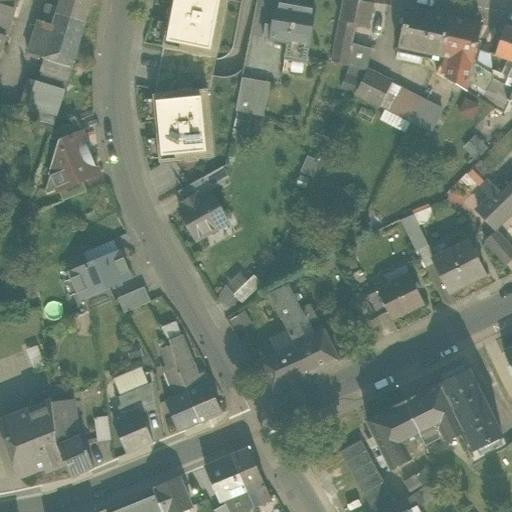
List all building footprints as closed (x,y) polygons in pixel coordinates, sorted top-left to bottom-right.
[(0,0),(0,34),(6,36),(16,0),(0,0)] [(46,60),(71,67),(91,0),(60,0),(58,8),(47,5),(42,22),(38,21),(28,54),(46,60)] [(216,58),(227,0),(171,0),(162,48),(187,53),(187,54),(200,57),(201,55),(216,58)] [(351,0),(343,0),(339,22),(354,24),(368,27),(373,4),(351,0)] [(287,42),(284,60),(306,64),(314,9),(296,6),(296,7),(276,4),(270,39),(287,42)] [(440,60),(441,56),(449,18),(406,9),(398,48),(396,59),(421,64),(422,57),(440,60)] [(449,18),(441,56),(471,63),(474,49),(476,41),(478,41),(481,25),(449,18)] [(351,42),(354,24),(339,22),(332,63),(347,66),(351,42)] [(507,60),(511,61),(511,29),(505,27),(504,30),(495,56),(507,60)] [(347,66),(366,71),(372,47),(351,42),(347,66)] [(465,92),(480,101),(493,79),(492,70),(489,54),(474,49),(471,63),(465,92)] [(465,92),(471,63),(441,56),(445,57),(436,74),(465,92)] [(39,83),(64,90),(71,67),(46,60),(39,83)] [(304,76),(306,64),(284,60),(282,73),(304,76)] [(511,68),(511,61),(507,60),(500,73),(508,76),(511,68)] [(492,70),(493,79),(511,87),(511,77),(508,76),(500,73),(492,70)] [(355,94),(380,106),(392,83),(366,71),(355,94)] [(359,79),(347,75),(341,91),(354,95),(359,79)] [(258,81),(242,78),(236,112),(252,115),(258,81)] [(17,114),(25,117),(35,82),(27,79),(17,114)] [(480,101),(503,114),(509,100),(508,100),(511,91),(511,87),(493,79),(480,101)] [(270,84),(258,81),(252,115),(263,117),(270,84)] [(25,117),(53,125),(64,90),(39,83),(35,82),(25,117)] [(380,106),(411,121),(422,98),(392,83),(380,106)] [(214,158),(207,90),(192,91),(191,89),(178,91),(178,92),(152,95),(159,163),(184,161),(184,163),(198,161),(198,159),(214,158)] [(447,110),(422,98),(411,121),(436,133),(447,110)] [(466,99),(459,108),(472,116),(478,107),(466,99)] [(252,115),(236,112),(233,127),(248,130),(252,115)] [(49,138),(60,142),(61,141),(81,133),(77,122),(72,124),(51,132),(49,138)] [(45,192),(46,195),(58,190),(82,181),(98,174),(81,133),(61,141),(60,142),(45,192)] [(478,136),(465,143),(473,157),(485,150),(478,136)] [(320,162),(307,157),(300,173),(314,179),(320,162)] [(223,167),(202,179),(208,191),(229,179),(223,167)] [(475,182),(480,188),(488,180),(484,175),(475,182)] [(178,192),(184,202),(194,197),(197,202),(210,195),(208,191),(202,179),(178,192)] [(490,199),(494,203),(502,195),(488,180),(480,188),(490,199)] [(58,190),(63,201),(86,192),(82,181),(58,190)] [(511,185),(502,195),(494,203),(506,215),(511,209),(511,185)] [(189,229),(195,240),(227,222),(211,194),(210,195),(197,202),(194,197),(184,202),(187,208),(180,212),(183,217),(181,219),(187,229),(189,229)] [(507,215),(506,215),(494,203),(490,199),(478,211),(494,228),(507,215)] [(407,234),(416,251),(428,246),(420,228),(407,234)] [(485,242),(505,266),(511,259),(511,247),(498,231),(485,242)] [(83,253),(88,264),(118,251),(113,240),(83,253)] [(432,259),(449,294),(486,276),(468,241),(432,259)] [(132,279),(120,250),(118,251),(88,264),(68,272),(80,301),(83,299),(109,288),(132,279)] [(315,265),(320,274),(339,263),(333,254),(315,265)] [(225,287),(233,295),(248,281),(240,272),(225,287)] [(388,312),(392,320),(424,304),(409,272),(389,282),(390,284),(377,290),(388,312)] [(25,275),(27,293),(38,292),(36,273),(25,275)] [(262,284),(253,276),(248,281),(233,295),(242,304),(262,284)] [(287,331),(294,346),(309,375),(338,361),(321,326),(312,331),(314,336),(304,341),(299,328),(317,319),(310,305),(299,311),(286,286),(268,295),(287,331)] [(114,300),(109,288),(83,299),(88,311),(114,300)] [(118,299),(124,313),(146,304),(150,302),(144,288),(118,299)] [(376,289),(362,296),(377,318),(388,312),(377,290),(376,289)] [(363,324),(377,318),(362,296),(348,302),(363,324)] [(252,323),(245,311),(229,321),(236,332),(252,323)] [(91,315),(76,317),(79,335),(93,333),(91,315)] [(161,328),(169,341),(182,336),(175,322),(161,328)] [(275,354),(294,346),(287,331),(268,339),(275,354)] [(171,345),(177,366),(190,360),(197,375),(198,375),(182,336),(169,341),(171,345)] [(139,344),(126,348),(130,360),(143,357),(139,344)] [(177,366),(171,345),(161,348),(167,370),(177,366)] [(37,346),(26,351),(34,372),(45,367),(37,346)] [(273,392),(309,375),(294,346),(275,354),(259,361),(264,372),(273,392)] [(184,383),(188,392),(208,383),(204,372),(198,375),(197,375),(190,360),(177,366),(184,383)] [(173,386),(173,387),(184,383),(177,366),(167,370),(166,370),(173,386)] [(113,379),(121,396),(131,392),(149,384),(142,367),(113,379)] [(404,403),(421,436),(435,429),(439,427),(446,441),(464,432),(473,451),(502,437),(469,371),(404,403)] [(140,412),(140,413),(155,408),(152,383),(149,384),(131,392),(140,412)] [(179,432),(200,423),(188,392),(184,383),(173,387),(173,386),(165,389),(169,400),(166,401),(179,432)] [(221,414),(208,383),(188,392),(200,423),(221,414)] [(52,401),(52,402),(68,400),(67,389),(54,390),(50,391),(52,401)] [(117,405),(122,419),(140,412),(131,392),(121,396),(116,398),(118,404),(117,405)] [(57,445),(57,446),(74,438),(72,432),(68,400),(52,402),(51,402),(51,406),(57,445)] [(76,400),(68,400),(72,432),(74,438),(80,436),(76,400)] [(51,401),(29,410),(31,414),(51,406),(51,402),(51,401)] [(403,445),(421,436),(404,403),(367,421),(391,469),(410,459),(403,445)] [(47,471),(65,464),(57,446),(57,445),(51,406),(31,414),(29,410),(0,421),(0,426),(20,477),(46,467),(47,471)] [(140,413),(140,412),(122,419),(113,423),(126,454),(153,443),(140,413)] [(94,419),(98,442),(111,440),(108,417),(94,419)] [(440,439),(435,429),(421,436),(426,446),(440,439)] [(80,436),(74,438),(57,446),(65,464),(70,478),(94,468),(80,436)] [(340,452),(345,462),(366,451),(361,441),(340,452)] [(249,449),(228,458),(238,481),(242,479),(247,491),(249,494),(255,491),(261,505),(272,501),(249,449)] [(345,462),(351,473),(372,461),(366,451),(345,462)] [(224,501),(247,491),(242,479),(238,481),(228,458),(217,463),(205,467),(220,502),(224,501)] [(351,473),(357,483),(378,472),(372,461),(351,473)] [(357,483),(362,494),(383,482),(378,472),(357,483)] [(155,495),(161,511),(181,511),(188,510),(192,508),(179,478),(152,489),(155,495)] [(362,494),(368,504),(389,493),(383,482),(362,494)] [(230,511),(245,511),(254,508),(249,494),(247,491),(224,501),(226,504),(230,511)] [(255,491),(249,494),(254,508),(261,505),(255,491)] [(368,504),(372,511),(378,511),(395,503),(389,493),(368,504)] [(113,511),(144,500),(142,495),(100,511),(113,511)] [(113,511),(161,511),(155,495),(144,500),(113,511)] [(408,498),(378,511),(405,511),(406,511),(405,511),(406,511),(414,508),(408,498)]
